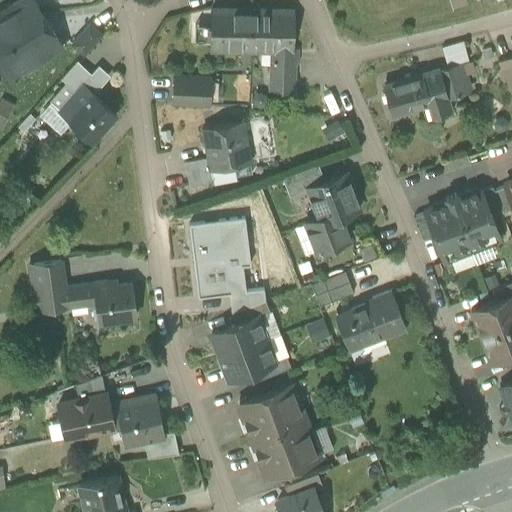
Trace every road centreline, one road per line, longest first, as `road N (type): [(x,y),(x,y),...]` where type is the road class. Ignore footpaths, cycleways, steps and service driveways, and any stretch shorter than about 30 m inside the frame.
road 1 (residential): [(226,511),(169,350),(124,15)]
road 2 (residential): [(335,61),(487,442),(492,475)]
road 3 (residential): [(511,15),(335,61)]
